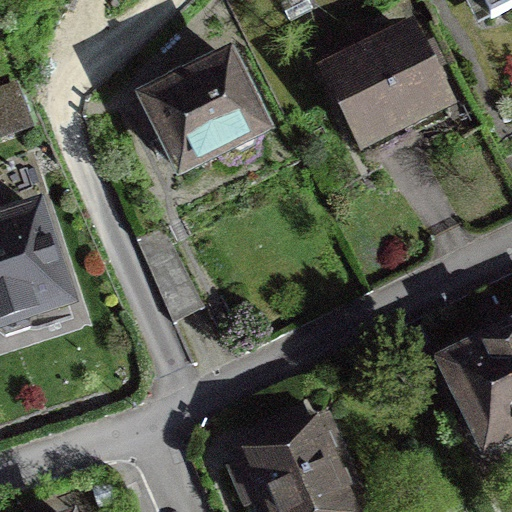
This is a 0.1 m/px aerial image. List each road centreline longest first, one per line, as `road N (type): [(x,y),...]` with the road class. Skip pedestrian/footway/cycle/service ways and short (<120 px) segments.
road 1 (residential): [(511,243),(143,426)]
road 2 (residential): [(143,426),(0,473)]
